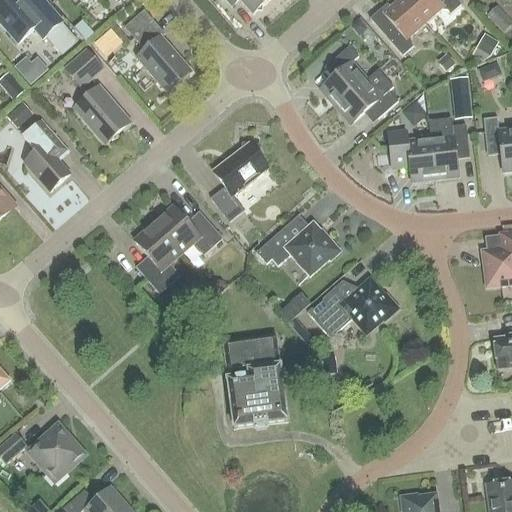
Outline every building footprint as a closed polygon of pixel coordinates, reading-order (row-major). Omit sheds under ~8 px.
[(27,0),(23,3),(20,0),(2,0),(0,2),(0,25),(18,46),(33,32),(42,41),(62,24),(41,0),(27,0)] [(272,1),(271,0),(223,0),(231,9),(240,2),(253,17),(272,1)] [(402,0),(401,0),(401,1),(384,15),(380,12),(370,21),(402,59),(413,49),(410,45),(410,39),(425,26),(403,0),(402,0)] [(402,0),(403,0),(425,26),(440,13),(447,13),(450,17),(461,7),(454,0),(402,0)] [(501,37),(511,29),(495,11),(485,19),(501,37)] [(79,21),(70,29),(76,36),(85,28),(79,21)] [(368,31),(360,22),(351,30),(359,39),(368,31)] [(167,96),(191,74),(161,39),(165,36),(153,23),(134,41),(144,53),(136,60),(167,96)] [(114,31),(95,39),(102,56),(122,47),(114,31)] [(483,40),(475,53),(488,61),(496,47),(483,40)] [(335,109),(366,82),(351,65),(358,59),(349,48),(324,70),(333,80),(320,92),(335,109)] [(87,53),(63,73),(79,91),(102,71),(87,53)] [(446,56),(437,64),(446,75),(456,66),(446,56)] [(26,60),(15,69),(31,87),(48,72),(37,60),(31,66),(26,60)] [(497,79),(502,77),(497,65),(487,69),(490,75),(497,79)] [(373,126),(398,104),(389,93),(393,90),(378,72),(366,82),(335,109),(351,127),(364,115),(373,126)] [(7,73),(0,79),(0,85),(14,102),(24,93),(7,73)] [(105,146),(130,125),(99,89),(74,111),(105,146)] [(414,129),(427,118),(416,105),(403,116),(414,129)] [(17,131),(20,128),(33,117),(23,106),(7,119),(17,131)] [(511,173),(511,132),(498,134),(497,120),(483,122),(487,159),(501,157),(503,174),(511,173)] [(430,141),(434,182),(458,179),(456,162),(469,161),(465,127),(452,129),(451,121),(428,124),(430,141)] [(24,165),(50,194),(70,177),(51,155),(61,146),(41,124),(23,140),(36,155),(24,165)] [(434,182),(430,141),(407,144),(406,134),(392,136),(396,169),(409,168),(411,185),(434,182)] [(259,148),(243,146),(242,152),(212,174),(225,190),(210,201),(229,225),(244,213),(233,199),(268,171),(258,158),(259,148)] [(0,220),(14,209),(0,193),(0,220)] [(154,226),(180,257),(194,245),(204,257),(222,241),(199,214),(187,225),(173,209),(154,226)] [(284,230),(256,255),(266,267),(271,262),(277,269),(290,258),(309,280),(329,262),(330,263),(340,254),(331,244),(330,245),(313,225),(294,241),(284,230)] [(169,266),(180,257),(154,226),(134,244),(148,259),(136,270),(159,297),(180,278),(169,266)] [(508,252),(483,255),(487,289),(511,285),(511,236),(506,238),(508,252)] [(396,311),(370,281),(357,292),(335,311),(325,299),(307,315),(330,341),(352,322),(366,338),(396,311)] [(207,287),(217,298),(227,288),(222,283),(213,282),(207,287)] [(310,307),(300,296),(279,315),(288,326),(310,307)] [(151,332),(158,326),(149,316),(143,322),(151,332)] [(233,431),(287,424),(279,368),(281,368),(276,338),(224,345),(228,372),(247,369),(249,379),(227,382),(233,431)] [(511,340),(493,342),(496,369),(511,366),(511,340)] [(335,359),(321,361),(323,377),(337,375),(335,359)] [(0,390),(10,382),(0,370),(0,390)] [(54,487),(67,476),(64,473),(82,458),(58,431),(31,455),(49,475),(46,477),(54,487)] [(0,459),(6,467),(28,448),(17,436),(0,450),(0,459)] [(511,511),(511,484),(486,487),(489,511),(511,511)] [(130,511),(110,488),(94,503),(84,493),(63,511),(64,511),(83,511),(84,511),(130,511)] [(417,497),(400,499),(401,511),(438,511),(437,496),(417,499),(417,497)] [(27,511),(47,511),(39,502),(27,511)]
